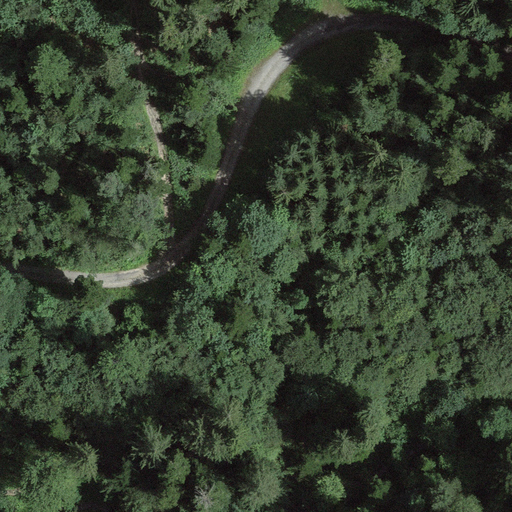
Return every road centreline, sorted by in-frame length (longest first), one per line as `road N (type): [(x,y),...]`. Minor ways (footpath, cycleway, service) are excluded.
road 1 (track): [(0,269),(127,281),(162,271),(210,215),(274,65),(325,23),(364,23),(511,55)]
road 2 (track): [(511,384),(398,431),(330,473),(221,500),(177,503),(0,449)]
